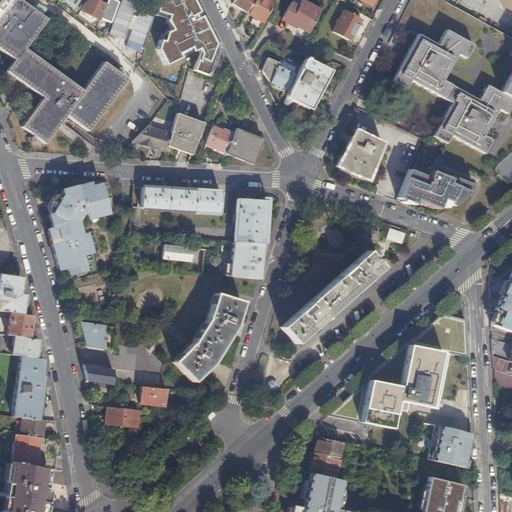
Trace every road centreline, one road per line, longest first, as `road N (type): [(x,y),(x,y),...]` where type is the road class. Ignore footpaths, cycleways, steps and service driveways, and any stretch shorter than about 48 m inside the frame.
road 1 (unclassified): [(2,166),(55,327),(89,511)]
road 2 (residential): [(300,181),(2,166)]
road 3 (primary): [(250,447),(471,252)]
road 4 (residential): [(471,252),(486,511)]
road 5 (residential): [(300,181),(228,422)]
road 6 (residential): [(300,181),(205,0)]
road 7 (residential): [(300,181),(395,0)]
road 8 (residential): [(471,252),(457,236),(300,181)]
road 9 (unclassified): [(228,422),(218,421),(112,511)]
